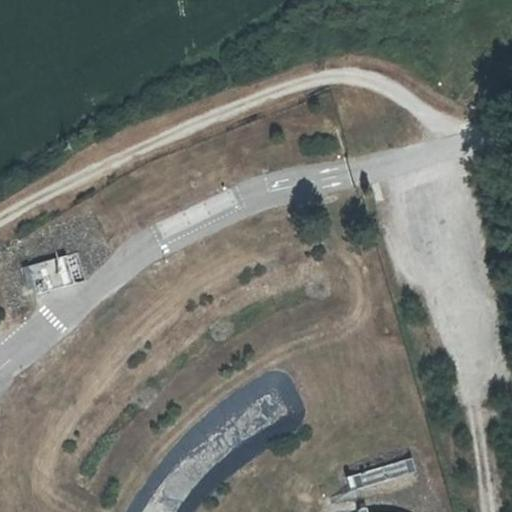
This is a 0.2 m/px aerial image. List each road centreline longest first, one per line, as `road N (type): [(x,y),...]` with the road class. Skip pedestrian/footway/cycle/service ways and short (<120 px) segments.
road 1 (track): [(0,221),(52,190),(311,78),(348,75),(387,87),(476,146)]
road 2 (unclassified): [(350,174),(511,133)]
